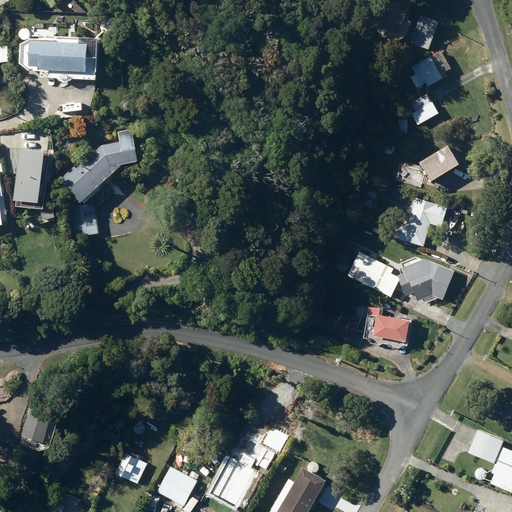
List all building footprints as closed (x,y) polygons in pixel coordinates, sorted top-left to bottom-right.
[(407,0),(380,0),(371,24),(399,35),(412,2),(407,0)] [(420,15),(410,43),(429,50),(440,22),(420,15)] [(30,67),(41,68),(41,70),(87,73),(89,45),(31,42),(30,67)] [(0,46),(0,63),(9,62),(8,46),(0,46)] [(411,77),(417,88),(421,85),(422,86),(427,84),(429,88),(444,79),(441,75),(452,69),(441,50),(412,67),(416,74),(411,77)] [(428,93),(410,103),(415,112),(412,114),(418,126),(440,114),(428,93)] [(398,129),(398,134),(407,134),(408,120),(399,120),(399,122),(395,122),(394,129),(398,129)] [(133,129),(118,132),(120,143),(103,146),(77,169),(75,166),(60,180),(81,204),(122,167),(121,166),(139,162),(133,129)] [(449,145),(420,163),(433,183),(461,166),(449,145)] [(20,150),(17,198),(40,200),(43,156),(44,151),(30,150),(20,150)] [(408,167),(398,165),(394,181),(420,187),(423,175),(417,173),(419,165),(409,163),(408,167)] [(7,191),(9,191),(7,182),(6,183),(4,170),(0,170),(0,221),(6,221),(4,209),(0,210),(0,194),(8,193),(7,191)] [(365,196),(374,201),(378,193),(369,188),(365,196)] [(405,228),(402,239),(424,245),(427,235),(428,235),(431,224),(443,228),(448,207),(417,199),(408,229),(405,228)] [(53,204),(41,208),(45,219),(57,216),(53,204)] [(96,204),(66,207),(69,237),(99,235),(96,204)] [(436,292),(447,271),(433,263),(423,261),(404,267),(406,274),(399,277),(395,275),(397,272),(355,249),(345,267),(360,275),(362,272),(373,277),(369,286),(402,303),(405,297),(416,293),(418,301),(433,296),(436,297),(438,293),(436,292)] [(367,316),(379,318),(375,337),(407,343),(411,322),(382,316),(384,310),(369,307),(367,316)] [(342,318),(334,333),(351,342),(359,326),(342,318)] [(24,423),(27,424),(23,437),(45,444),(55,411),(38,406),(42,394),(34,392),(24,423)] [(478,431),(469,453),(495,464),(491,474),(495,475),(491,484),(511,492),(511,452),(502,448),(504,442),(478,431)] [(126,454),(117,474),(138,484),(148,464),(126,454)] [(281,464),(278,470),(284,474),(287,468),(281,464)] [(184,507),(182,511),(184,511),(191,511),(198,500),(190,496),(198,481),(171,467),(157,493),(184,507)] [(277,511),(274,510),(272,511),(310,511),(328,483),(304,469),(279,511),(277,511)] [(154,494),(148,509),(155,511),(161,497),(154,494)]
